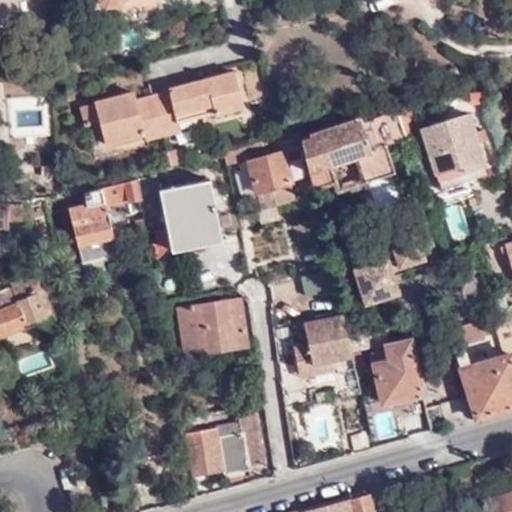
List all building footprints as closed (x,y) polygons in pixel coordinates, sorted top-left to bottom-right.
[(0,0),(0,22),(18,21),(17,0),(18,0),(0,0)] [(208,103),(210,114),(240,107),(233,74),(170,90),(171,95),(136,103),(135,96),(83,107),(87,126),(100,122),(104,143),(138,134),(140,140),(175,132),(175,130),(174,123),(170,112),(208,103)] [(397,104),(400,109),(409,141),(412,145),(422,142),(408,101),(397,104)] [(193,119),(210,114),(208,103),(170,112),(174,123),(193,119)] [(310,171),(324,167),(329,182),(334,181),(336,190),(362,182),(353,153),(386,143),(404,138),(396,107),(371,114),(372,118),(365,120),(364,114),(307,130),(308,135),(301,136),(310,171)] [(424,128),(437,173),(464,164),(466,172),(485,166),(470,114),(424,128)] [(194,125),(193,119),(174,123),(175,130),(194,125)] [(362,182),(394,172),(386,143),(353,153),(362,182)] [(166,168),(179,164),(177,151),(163,154),(166,168)] [(293,183),(285,152),(249,161),(251,168),(237,172),(243,195),(255,192),(260,209),(295,201),(290,183),(293,183)] [(464,164),(437,173),(441,187),(488,173),(485,166),(466,172),(464,164)] [(143,199),(148,228),(168,224),(173,249),(221,240),(210,180),(160,191),(157,175),(140,178),(140,180),(143,199)] [(106,208),(143,199),(140,180),(85,193),(87,204),(69,209),(81,264),(117,256),(106,208)] [(29,221),(24,204),(0,202),(0,232),(10,233),(10,221),(29,221)] [(460,204),(442,209),(452,241),(470,236),(460,204)] [(392,277),(423,268),(413,235),(384,243),(388,258),(353,268),(358,286),(392,277)] [(309,300),(339,292),(335,274),(305,281),(309,300)] [(0,336),(54,315),(51,302),(45,276),(30,283),(27,279),(12,285),(14,290),(0,295),(0,336)] [(363,303),(396,293),(392,277),(358,286),(363,303)] [(183,356),(246,348),(240,300),(177,307),(183,356)] [(460,356),(477,417),(511,406),(511,313),(511,311),(498,315),(511,350),(511,360),(476,371),(472,354),(460,356)] [(335,365),(354,360),(351,348),(349,335),(345,319),(307,328),(311,347),(316,369),(335,365)] [(488,341),(481,319),(452,328),(458,349),(488,341)] [(349,335),(351,348),(384,342),(383,338),(393,335),(390,326),(349,335)] [(385,401),(424,393),(414,342),(379,348),(375,353),(385,401)] [(337,375),(335,365),(316,369),(311,347),(296,351),(304,382),(337,375)] [(185,435),(193,476),(223,470),(223,473),(248,468),(246,461),(266,457),(259,410),(215,418),(218,428),(185,435)] [(511,511),(511,487),(479,497),(483,511),(511,511)] [(298,511),(376,511),(370,490),(340,499),(298,511)]
